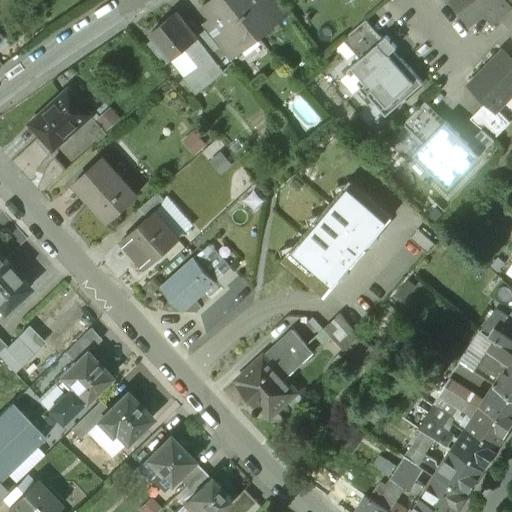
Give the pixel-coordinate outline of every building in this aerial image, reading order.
[(256,31),(231,0),(211,0),(204,6),(212,16),(223,30),(235,46),(237,45),(256,31)] [(262,0),(231,0),(256,31),(273,17),(275,16),(262,0)] [(289,12),(280,0),(262,0),(275,16),(273,17),(277,21),(289,12)] [(452,0),(470,23),(484,12),(498,0),(452,0)] [(505,0),(498,0),(484,12),(494,24),(511,8),(505,0)] [(192,30),(174,9),(146,27),(156,39),(151,42),(155,48),(160,45),(166,52),(178,44),(195,34),(192,30)] [(202,24),(213,38),(223,30),(212,16),(202,24)] [(365,20),(346,37),(363,56),(382,39),(365,20)] [(213,38),(202,24),(200,22),(192,30),(195,34),(211,53),(220,46),(213,38)] [(235,46),(223,30),(213,38),(220,46),(229,58),(241,49),(237,45),(235,46)] [(211,53),(195,34),(178,44),(197,66),(185,77),(195,89),(222,67),(211,53)] [(396,47),(386,35),(382,39),(363,56),(360,59),(346,72),(360,88),(359,88),(366,95),(385,116),(423,82),(393,50),(396,47)] [(363,56),(346,37),(342,40),(360,59),(363,56)] [(511,58),(503,49),(469,84),(486,101),(495,110),(497,108),(511,92),(511,58)] [(67,86),(29,122),(41,134),(53,147),(91,111),(67,86)] [(495,110),(486,101),(470,118),(483,130),(494,138),(510,121),(497,108),(495,110)] [(403,124),(424,144),(443,124),(422,104),(403,124)] [(113,106),(99,118),(109,131),(123,120),(113,106)] [(469,144),(446,121),(443,124),(424,144),(414,155),(448,188),(481,155),(469,144)] [(483,130),(469,144),(481,155),(495,140),(494,138),(483,130)] [(53,147),(41,134),(36,138),(48,151),(53,147)] [(15,160),(30,175),(49,155),(34,140),(15,160)] [(103,156),(73,183),(107,220),(136,193),(103,156)] [(394,215),(351,180),(283,261),(325,296),(394,215)] [(127,219),(134,228),(154,211),(146,203),(127,219)] [(134,228),(121,240),(144,266),(177,237),(154,211),(134,228)] [(210,239),(193,254),(215,278),(231,263),(210,239)] [(193,254),(161,284),(183,308),(215,278),(193,254)] [(0,311),(27,287),(4,260),(0,264),(0,311)] [(8,346),(0,353),(0,356),(15,373),(42,348),(25,330),(8,346)] [(293,330),(265,356),(280,371),(308,345),(293,330)] [(487,337),(494,342),(511,353),(511,343),(491,330),(487,337)] [(346,350),(345,352),(358,363),(372,348),(358,336),(346,350)] [(511,353),(494,342),(473,374),(493,387),(503,371),(511,356),(511,353)] [(85,352),(53,383),(63,393),(47,409),(59,422),(81,401),(83,402),(109,377),(108,376),(112,373),(100,361),(97,364),(85,352)] [(263,354),(235,380),(238,383),(236,384),(260,410),(268,403),(276,412),(298,391),(280,371),(265,356),(263,354)] [(511,356),(503,371),(493,387),(511,399),(511,356)] [(459,364),(451,376),(485,399),(493,387),(473,374),(459,364)] [(485,399),(451,376),(445,386),(479,409),(485,399)] [(479,409),(445,386),(438,396),(463,413),(472,419),(479,409)] [(511,422),(511,399),(493,387),(485,399),(479,409),(508,429),(511,422)] [(107,410),(96,420),(110,435),(114,432),(125,443),(151,418),(126,392),(107,410)] [(463,413),(438,396),(430,407),(432,408),(445,417),(456,423),(463,413)] [(99,401),(81,418),(90,426),(96,420),(107,410),(99,401)] [(11,404),(0,413),(0,479),(44,438),(11,404)] [(445,417),(432,408),(425,419),(438,428),(445,417)] [(508,429),(479,409),(472,419),(466,430),(494,450),(508,429)] [(90,426),(81,418),(71,428),(79,437),(90,426)] [(438,428),(425,419),(418,429),(422,431),(434,439),(451,450),(452,451),(458,441),(438,428)] [(494,450),(466,430),(458,441),(452,451),(482,469),(494,450)] [(422,431),(411,449),(423,457),(434,439),(422,431)] [(169,436),(145,459),(156,471),(150,476),(161,488),(167,483),(169,484),(177,476),(193,460),(169,436)] [(423,457),(411,449),(404,459),(417,466),(423,457)] [(452,451),(451,450),(434,477),(463,498),(482,469),(452,451)] [(394,470),(402,457),(394,452),(386,465),(394,470)] [(390,481),(403,489),(410,479),(418,467),(417,466),(404,459),(402,457),(394,470),(388,480),(390,481)] [(193,460),(177,476),(185,485),(202,469),(193,460)] [(202,469),(185,485),(194,493),(210,478),(202,469)] [(454,511),(463,498),(434,477),(426,489),(419,500),(438,511),(454,511)] [(232,500),(210,478),(194,493),(183,505),(189,511),(190,511),(195,507),(198,510),(200,508),(203,511),(220,511),(233,500),(232,500)] [(44,489),(34,479),(6,505),(12,511),(51,511),(53,511),(59,505),(58,504),(56,505),(42,490),(44,489)] [(426,489),(410,479),(403,489),(409,493),(419,500),(426,489)] [(390,481),(383,490),(389,494),(397,499),(403,489),(390,481)] [(246,511),(257,501),(244,489),(232,500),(233,500),(220,511),(246,511)] [(389,494),(383,490),(373,502),(381,507),(389,494)] [(419,500),(409,493),(403,503),(413,509),(419,500)] [(389,494),(381,507),(386,510),(388,511),(393,504),(397,499),(389,494)] [(438,511),(419,500),(413,509),(411,511),(438,511)] [(381,507),(373,502),(364,511),(384,511),(386,510),(381,507)]
